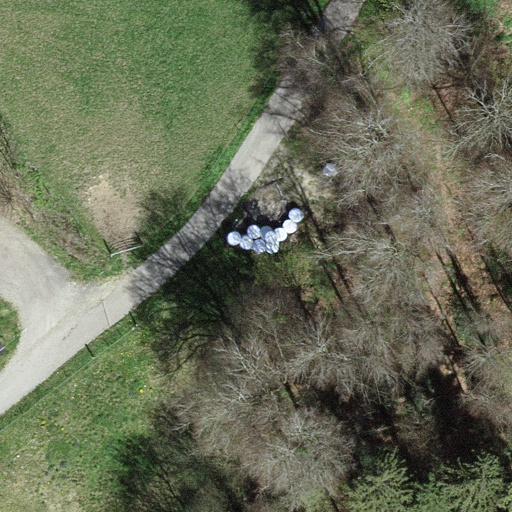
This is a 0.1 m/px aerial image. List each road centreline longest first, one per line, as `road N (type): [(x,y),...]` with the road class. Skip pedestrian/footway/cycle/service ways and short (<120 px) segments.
road 1 (unclassified): [(0,403),(112,310),(271,136)]
road 2 (track): [(271,136),(348,0)]
